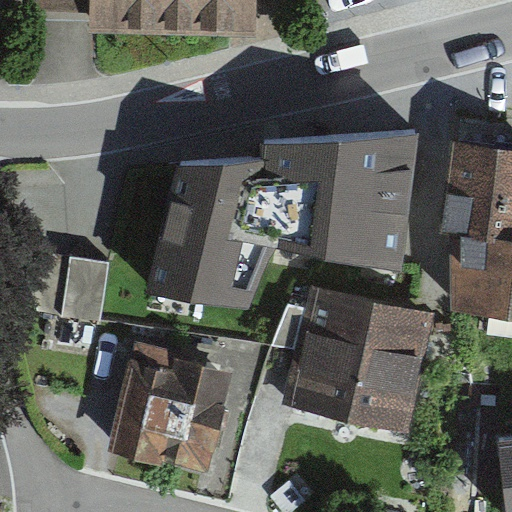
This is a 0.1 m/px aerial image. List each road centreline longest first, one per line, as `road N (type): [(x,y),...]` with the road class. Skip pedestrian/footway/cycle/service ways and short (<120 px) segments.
road 1 (tertiary): [(511,35),(139,120),(54,133),(0,129)]
road 2 (residential): [(0,359),(42,492)]
